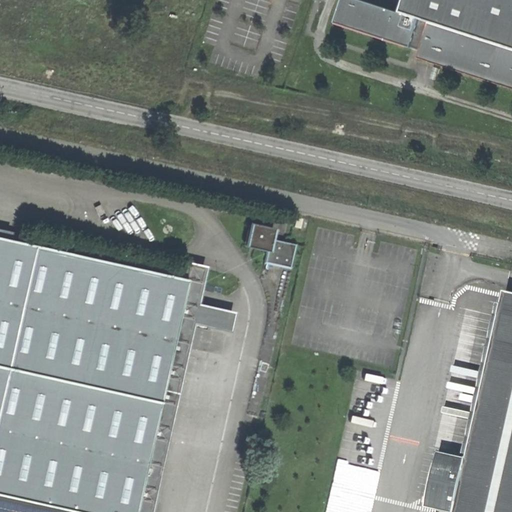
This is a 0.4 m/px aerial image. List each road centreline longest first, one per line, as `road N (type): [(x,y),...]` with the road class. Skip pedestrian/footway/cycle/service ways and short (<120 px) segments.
road 1 (tertiary): [(0,85),(511,199)]
road 2 (unclassified): [(0,141),(456,240)]
